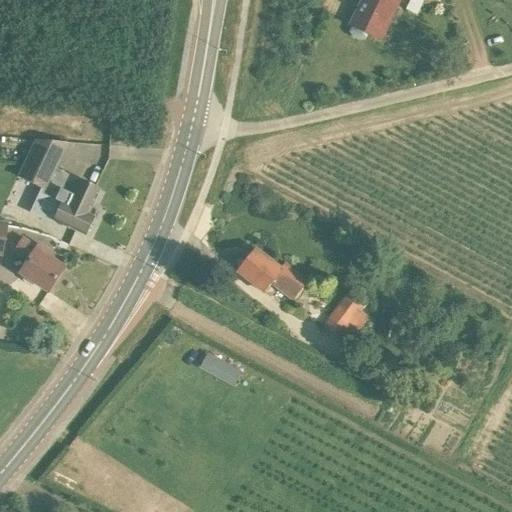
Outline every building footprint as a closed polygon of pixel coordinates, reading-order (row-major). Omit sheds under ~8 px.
[(364,0),(351,27),(377,40),(395,5),(398,0),(364,0)] [(19,178),(45,191),(55,170),(67,145),(68,143),(37,141),(36,143),(19,178)] [(88,216),(100,190),(55,170),(45,191),(42,195),(62,204),(54,222),(86,237),(94,218),(88,216)] [(37,249),(22,239),(14,251),(29,261),(21,274),(48,293),(64,269),(51,260),(53,255),(39,246),(37,249)] [(256,250),(238,273),(264,293),(272,283),(294,300),(308,282),(285,265),(281,270),(256,250)] [(373,316),(363,309),(365,305),(349,293),(326,323),(342,335),(345,332),(355,340),(373,316)] [(205,350),(196,366),(232,386),(241,369),(205,350)]
